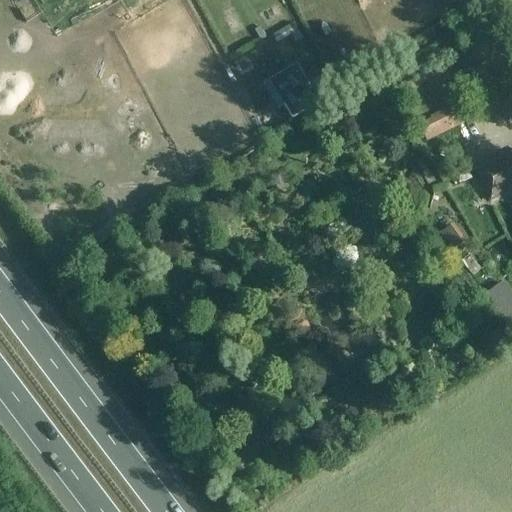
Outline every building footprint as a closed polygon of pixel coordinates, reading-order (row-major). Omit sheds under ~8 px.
[(137,80),(137,65),(123,65),(122,79),(137,80)] [(151,79),(132,94),(145,110),(164,95),(151,79)] [(280,100),(292,121),(315,107),(302,86),(280,100)] [(431,120),(418,127),(427,143),(460,127),(451,108),(430,118),(431,120)] [(511,154),(476,171),(491,202),(511,192),(511,154)] [(459,227),(473,245),(486,235),(472,217),(459,227)] [(485,295),(499,316),(511,307),(511,292),(505,282),(485,295)]
